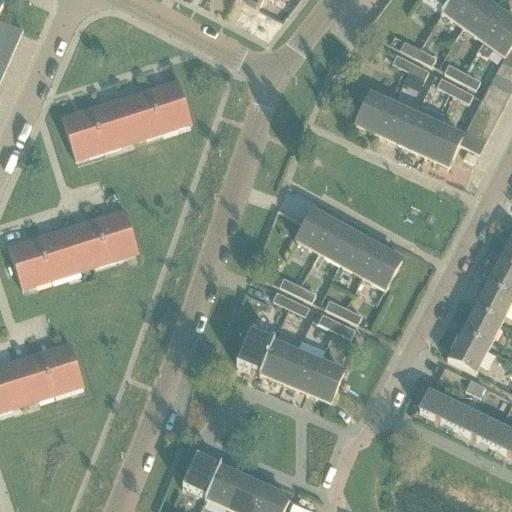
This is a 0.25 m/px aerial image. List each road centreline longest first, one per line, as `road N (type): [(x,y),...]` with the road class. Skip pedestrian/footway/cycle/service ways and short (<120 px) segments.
road 1 (residential): [(116,511),(273,78)]
road 2 (residential): [(332,511),(350,448),(364,439),(511,160)]
road 3 (unknown): [(487,208),(357,153),(338,161),(319,197),(325,218),(446,287)]
road 4 (residential): [(0,182),(75,0)]
road 5 (residential): [(273,78),(127,0)]
